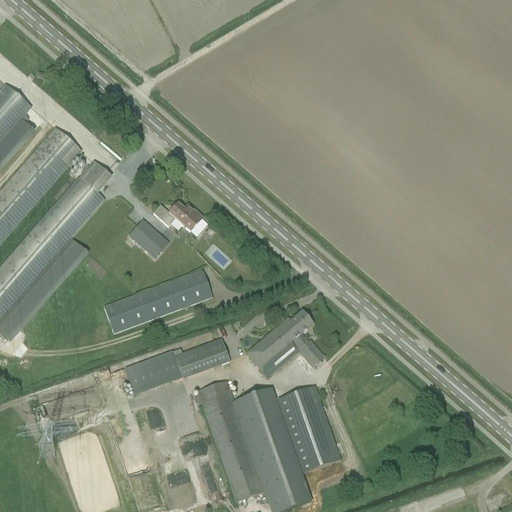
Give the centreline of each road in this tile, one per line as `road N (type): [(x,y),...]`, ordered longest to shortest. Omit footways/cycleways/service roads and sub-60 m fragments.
road 1 (primary): [(511,437),(10,0)]
road 2 (track): [(290,0),(128,102)]
